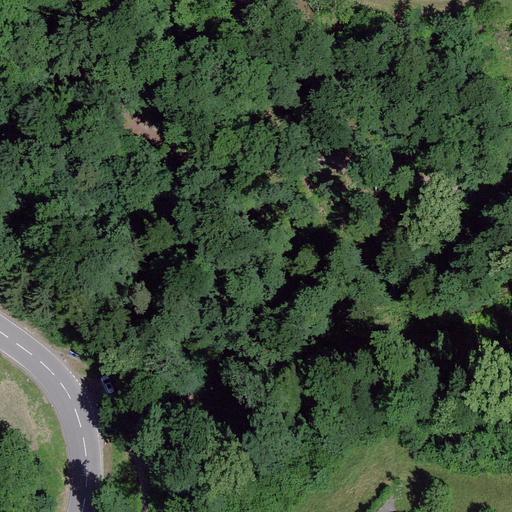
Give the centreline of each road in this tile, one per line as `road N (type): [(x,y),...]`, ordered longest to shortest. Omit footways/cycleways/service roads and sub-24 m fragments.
road 1 (track): [(511,200),(165,127),(94,94),(0,4)]
road 2 (tertiary): [(0,331),(58,378),(72,402),(85,449),(82,511)]
road 3 (track): [(81,428),(121,430),(135,448),(149,511)]
